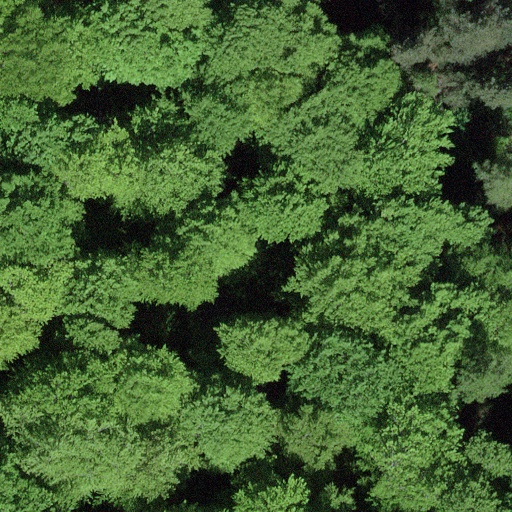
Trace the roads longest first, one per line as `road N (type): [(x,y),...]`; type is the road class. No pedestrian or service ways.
road 1 (track): [(328,511),(53,0)]
road 2 (track): [(511,374),(409,265),(245,0)]
